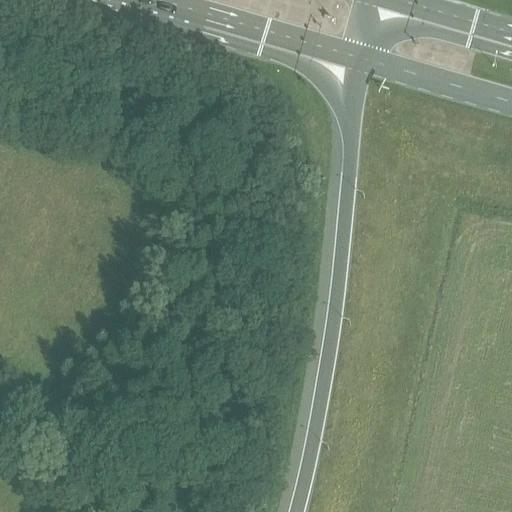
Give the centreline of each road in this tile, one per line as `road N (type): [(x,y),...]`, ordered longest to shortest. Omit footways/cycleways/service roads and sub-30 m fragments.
road 1 (motorway): [(359,60),(327,353),(295,511)]
road 2 (primary): [(154,0),(359,60)]
road 3 (primary): [(359,60),(511,104)]
road 4 (primary): [(511,34),(393,0)]
